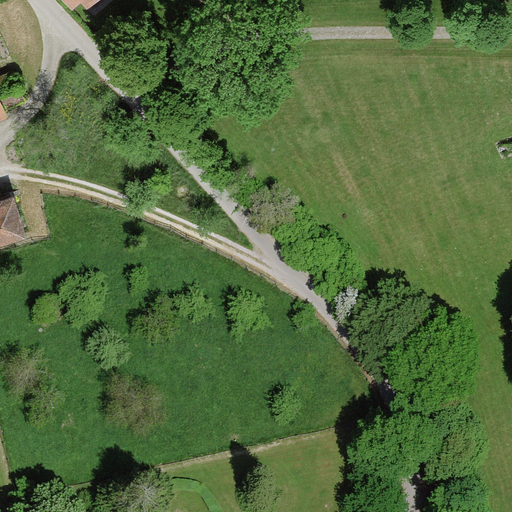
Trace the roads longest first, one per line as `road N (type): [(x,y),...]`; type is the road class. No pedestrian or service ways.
road 1 (unclassified): [(38,0),(121,79),(371,361),(402,424),(410,511)]
road 2 (track): [(287,265),(257,262),(98,191),(0,168)]
